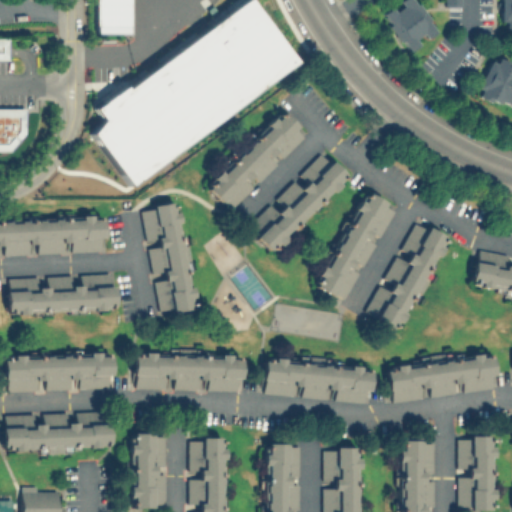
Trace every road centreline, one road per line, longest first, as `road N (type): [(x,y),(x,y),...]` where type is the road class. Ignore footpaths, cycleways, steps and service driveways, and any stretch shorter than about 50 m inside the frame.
road 1 (residential): [(50,165),(75,119),(76,0)]
road 2 (tertiary): [(307,0),(357,69),(399,106)]
road 3 (tertiary): [(399,106),(511,170)]
